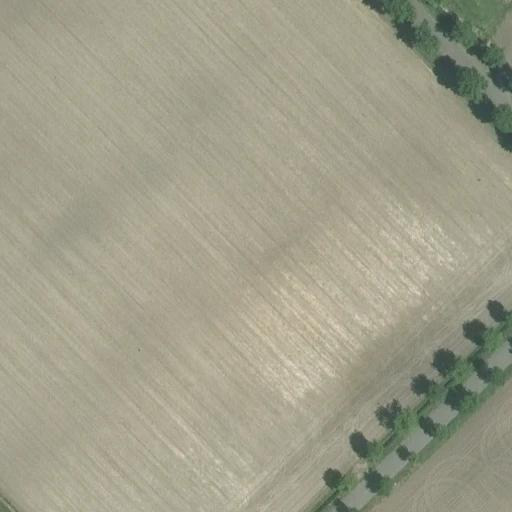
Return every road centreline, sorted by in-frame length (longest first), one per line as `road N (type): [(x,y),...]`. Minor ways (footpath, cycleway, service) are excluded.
road 1 (unclassified): [(343,511),(511,347)]
road 2 (unclassified): [(511,114),(400,0)]
